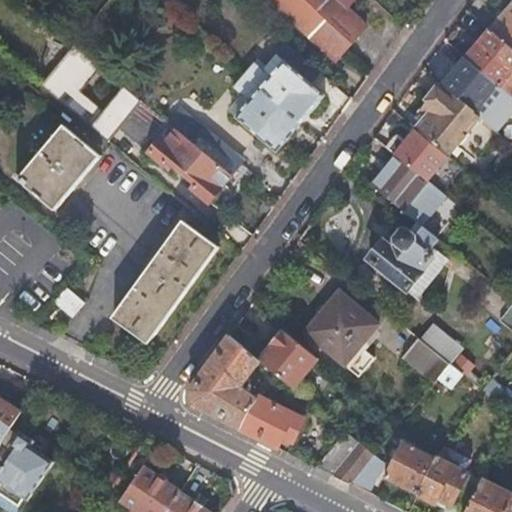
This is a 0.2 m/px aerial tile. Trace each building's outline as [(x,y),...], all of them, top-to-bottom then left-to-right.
[(337,0),(271,0),(338,62),(368,29),(346,8),(337,0)] [(399,0),(392,10),(405,20),(417,3),(412,0),(399,0)] [(511,5),(490,30),(511,49),(511,5)] [(478,44),(511,72),(511,49),(490,30),(478,44)] [(243,76),(300,125),(332,88),(280,41),(270,52),(276,58),(263,73),(253,64),(243,76)] [(498,85),(502,88),(511,75),(511,72),(478,44),(466,58),(498,85)] [(120,128),(145,149),(168,122),(128,89),(106,115),(81,94),(101,69),(75,47),(41,88),(107,144),(120,128)] [(480,107),(498,85),(466,58),(443,86),(481,117),(494,127),(498,123),(480,107)] [(277,152),(300,125),(243,76),(233,88),(243,97),(229,113),(277,152)] [(418,128),(450,154),(481,117),(443,86),(421,112),(427,117),(418,128)] [(15,178),(54,211),(100,158),(63,127),(21,178),(18,175),(15,178)] [(396,154),(428,180),(450,154),(418,128),(406,142),(402,139),(401,138),(400,138),(399,138),(398,138),(397,138),(396,139),(388,148),(396,154)] [(191,189),(208,204),(224,185),(223,184),(230,176),(176,131),(170,137),(166,133),(148,154),(167,170),(171,165),(195,184),(191,189)] [(440,190),(428,180),(396,154),(371,184),(403,211),(404,210),(415,220),(440,190)] [(456,166),(469,178),(473,173),(459,162),(456,166)] [(112,319),(147,344),(218,248),(183,222),(112,319)] [(368,259),(406,291),(423,272),(420,270),(433,255),(429,251),(439,239),(423,226),(414,237),(404,228),(395,238),(397,241),(392,247),(383,240),(368,259)] [(54,303),(72,318),(84,304),(65,288),(54,303)] [(305,330),(344,364),(360,346),(375,328),(379,323),(340,290),(305,330)] [(380,332),(375,328),(360,346),(365,350),(380,332)] [(260,360),(293,387),(317,358),(283,329),(259,359),(260,360)] [(189,390),(192,405),(239,429),(248,408),(256,398),(240,384),(260,360),(259,359),(229,334),(189,390)] [(433,383),(450,363),(441,356),(418,337),(402,357),(433,383)] [(450,363),(456,369),(464,359),(449,347),(441,356),(450,363)] [(25,401),(32,405),(43,387),(36,383),(25,401)] [(248,408),(239,429),(277,448),(283,437),(292,442),(305,419),(258,395),(256,398),(248,408)] [(0,438),(7,429),(19,410),(0,398),(0,438)] [(17,436),(7,429),(0,438),(0,496),(20,511),(52,464),(30,449),(34,444),(19,434),(17,436)] [(345,430),(314,467),(330,475),(359,441),(345,430)] [(384,477),(416,494),(436,457),(403,440),(384,477)] [(359,441),(330,475),(350,485),(365,467),(375,454),(359,441)] [(453,501),(466,508),(480,480),(436,457),(416,494),(434,503),(437,497),(451,504),(453,501)] [(134,511),(164,511),(179,492),(140,467),(118,501),(134,511)] [(365,467),(350,485),(364,492),(374,472),(365,467)] [(511,511),(511,496),(480,480),(466,508),(463,511),(511,511)] [(164,511),(208,511),(179,492),(164,511)]
